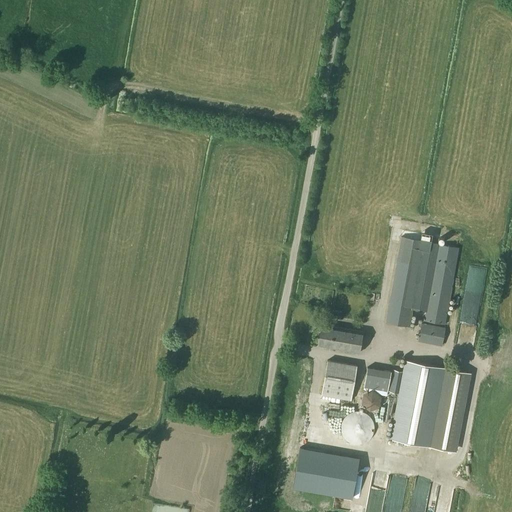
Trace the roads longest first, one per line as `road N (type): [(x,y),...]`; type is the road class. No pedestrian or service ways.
road 1 (unclassified): [(246,511),(342,0)]
road 2 (track): [(129,85),(320,120)]
